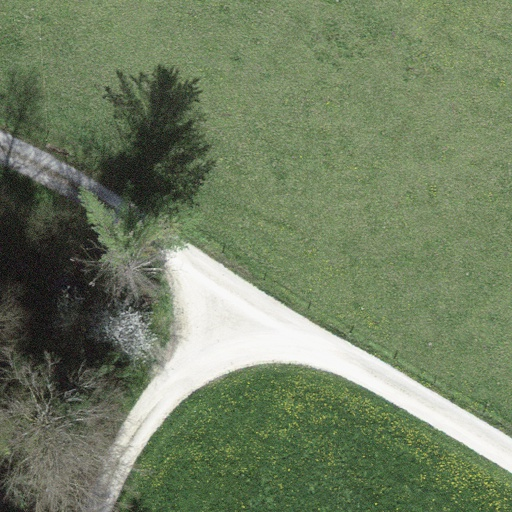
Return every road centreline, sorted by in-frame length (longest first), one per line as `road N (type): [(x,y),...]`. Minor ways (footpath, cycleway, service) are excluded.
road 1 (track): [(0,145),(173,250),(238,304),(381,373),(511,454)]
road 2 (track): [(101,511),(113,478),(238,304)]
